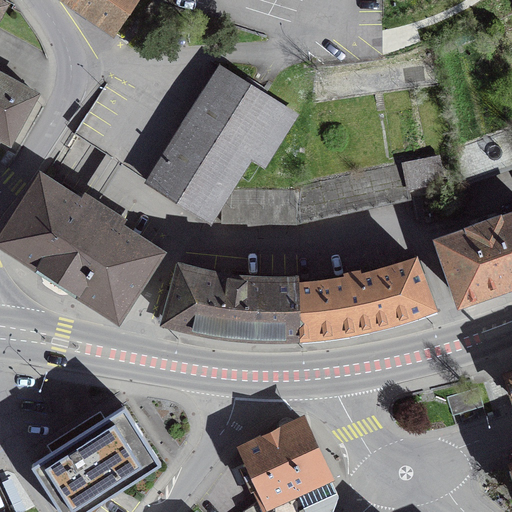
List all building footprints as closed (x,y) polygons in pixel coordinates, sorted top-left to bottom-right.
[(66,0),(114,33),(136,0),(66,0)] [(293,112),(223,68),(151,183),(210,221),(223,187),(237,149),(261,163),(293,112)] [(0,135),(5,139),(9,141),(36,93),(0,73),(0,135)] [(511,128),(456,148),(462,181),(511,163),(511,128)] [(403,163),(408,186),(443,179),(438,156),(403,163)] [(300,189),(297,222),(411,198),(408,186),(403,163),(301,186),(300,189)] [(115,313),(118,315),(120,312),(119,312),(159,251),(120,226),(123,221),(83,196),(80,201),(41,176),(0,239),(115,313)] [(300,189),(223,187),(222,221),(297,222),(300,189)] [(435,221),(464,215),(461,201),(432,206),(435,221)] [(440,240),(461,300),(485,291),(485,289),(511,279),(511,214),(498,219),(440,240)] [(322,281),(298,283),(300,333),(300,334),(334,331),(368,325),(401,316),(433,305),(416,258),(361,274),(360,270),(348,272),(345,273),(346,277),(322,281)] [(300,333),(298,283),(298,277),(247,277),(213,273),(180,265),(165,318),(221,330),(279,334),(300,333)] [(484,405),(478,387),(447,397),(452,415),(484,405)] [(34,464),(64,511),(79,511),(159,461),(124,406),(34,464)] [(240,511),(325,511),(333,509),(338,495),(303,420),(242,448),(248,462),(243,464),(259,498),(240,511)]
